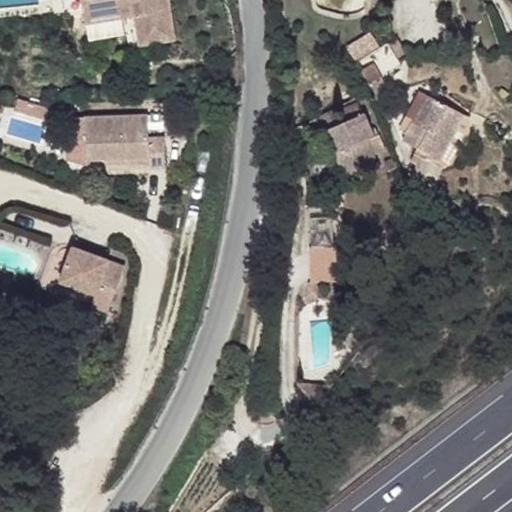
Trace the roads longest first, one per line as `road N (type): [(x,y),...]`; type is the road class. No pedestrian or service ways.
road 1 (tertiary): [(252,0),(251,145),(232,273),(189,400),(116,511)]
road 2 (motorway): [(511,412),(374,511)]
